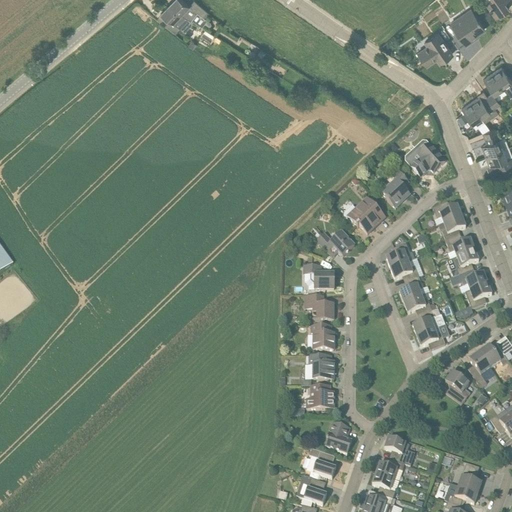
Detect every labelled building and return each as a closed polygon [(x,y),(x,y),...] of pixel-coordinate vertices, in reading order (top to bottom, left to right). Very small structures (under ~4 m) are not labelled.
[(194,0),(189,7),(180,0),(174,0),(169,6),(191,22),(191,21),(192,22),(193,21),(202,27),(206,20),(204,18),(208,13),(194,0)] [(508,0),(491,0),(486,4),(496,18),(509,9),(505,3),(508,0)] [(156,20),(175,35),(179,30),(184,34),(193,24),(191,22),(169,6),(160,14),(161,15),(156,20)] [(451,24),(456,32),(466,46),(472,41),(470,39),(484,30),(479,22),(480,21),(479,19),(478,20),(471,10),(451,24)] [(453,55),(438,33),(423,42),(427,47),(418,53),(427,66),(437,60),(439,64),(453,55)] [(511,93),(507,86),(511,82),(501,67),(492,74),(503,89),(511,102),(511,93)] [(496,108),(501,105),(494,95),(503,89),(492,74),(483,80),(493,94),(488,97),(496,108)] [(470,103),(485,123),(499,113),(496,108),(488,97),(483,101),(480,97),(470,103)] [(490,131),(485,123),(470,103),(461,109),(476,130),(479,128),(483,133),(490,131)] [(484,140),(497,135),(495,129),(490,131),(483,133),(482,134),(484,140)] [(497,135),(484,140),(486,145),(482,147),(486,157),(503,150),(499,140),(511,135),(511,129),(497,135)] [(393,144),(387,149),(392,155),(398,150),(393,144)] [(411,168),(420,179),(430,170),(433,174),(445,164),(429,146),(418,157),(420,160),(411,168)] [(511,159),(511,158),(511,155),(509,148),(503,150),(486,157),(490,168),(495,166),(497,171),(511,165),(511,159)] [(404,189),(408,184),(409,184),(398,172),(392,177),(392,178),(388,182),(391,186),(382,195),(387,201),(395,210),(410,196),(404,189)] [(356,178),(351,182),(355,187),(360,183),(356,178)] [(507,211),(511,208),(511,196),(503,200),(507,211)] [(359,227),(367,235),(374,229),(373,228),(384,218),(367,200),(348,218),(358,229),(359,227)] [(443,225),(461,218),(457,207),(447,211),(444,205),(433,210),(437,221),(441,219),(443,225)] [(446,243),(458,239),(455,233),(465,229),(461,218),(443,225),(446,232),(442,234),(446,243)] [(333,249),(342,259),(354,248),(341,233),(331,243),(324,235),(316,242),(328,254),(333,249)] [(425,243),(422,237),(416,239),(419,246),(425,243)] [(456,258),(474,251),(470,240),(460,244),(458,239),(446,243),(450,254),(454,253),(456,258)] [(390,270),(408,264),(406,258),(410,256),(406,245),(394,250),(396,255),(386,259),(390,270)] [(0,246),(0,274),(13,264),(0,246)] [(459,277),(471,272),(468,267),(479,263),(474,251),(456,258),(459,264),(454,266),(459,277)] [(407,283),(419,279),(415,268),(410,269),(408,264),(390,270),(395,282),(405,278),(407,283)] [(314,292),(334,291),(334,276),(320,275),(320,268),(304,268),(304,276),(310,276),(310,281),(314,285),(314,292)] [(469,292),(487,285),(483,274),(473,278),(471,272),(459,277),(463,288),(467,286),(469,292)] [(404,304),(421,297),(419,291),(423,290),(419,279),(407,283),(409,289),(399,293),(404,304)] [(471,310),(472,310),(484,306),(481,300),(492,296),(487,285),(469,292),(472,298),(468,299),(471,310)] [(312,322),(334,322),(334,305),(323,305),(323,297),(305,297),(305,305),(313,305),(312,322)] [(420,317),(432,312),(428,301),(423,303),(421,297),(404,304),(408,315),(418,311),(420,317)] [(437,324),(435,319),(440,317),(438,310),(432,312),(420,317),(422,322),(412,326),(417,338),(439,329),(437,324)] [(313,351),(333,351),(334,335),(330,335),(330,327),(311,327),(311,335),(314,335),(313,351)] [(464,327),(456,330),(458,336),(466,333),(464,327)] [(439,329),(417,338),(421,349),(431,345),(433,350),(445,346),(439,329)] [(511,344),(511,346),(507,340),(497,347),(501,352),(504,357),(511,351),(511,344)] [(508,363),(504,357),(501,352),(496,356),(490,347),(479,354),(490,369),(500,363),(503,367),(508,363)] [(481,376),(490,369),(479,354),(469,361),(475,370),(470,374),(480,389),(487,385),(481,376)] [(313,366),(313,381),(333,381),(333,363),(329,363),(329,357),(309,357),(309,366),(313,366)] [(451,388),(446,394),(462,406),(470,395),(465,391),(469,385),(453,373),(445,384),(451,388)] [(333,410),(333,394),(329,394),(329,387),(311,387),(311,401),(307,401),(307,410),(333,410)] [(511,436),(511,421),(508,416),(503,420),(499,415),(490,422),(498,433),(503,429),(510,438),(511,436)] [(483,427),(488,433),(493,429),(489,423),(483,427)] [(325,448),(347,456),(352,443),(346,441),(350,430),(333,425),(327,441),(326,442),(327,443),(325,448)] [(407,452),(409,446),(388,439),(384,450),(392,453),(389,461),(405,466),(410,468),(415,455),(407,452)] [(335,458),(320,453),(312,450),(310,456),(312,457),(307,472),(332,480),(336,469),(331,468),(335,458)] [(402,472),(405,466),(389,461),(387,467),(380,464),(376,475),(393,481),(397,471),(402,472)] [(477,495),(481,484),(473,481),(475,475),(476,476),(479,469),(466,464),(458,488),(477,495)] [(390,492),(393,481),(376,475),(372,486),(379,489),(377,495),(393,500),(395,494),(390,492)] [(326,485),(303,477),(296,498),(323,507),(327,496),(322,494),(326,485)] [(474,505),(477,495),(458,488),(450,485),(444,502),(447,503),(460,508),(462,501),(474,505)] [(391,506),(393,500),(377,495),(375,501),(368,498),(364,509),(372,511),(391,511),(394,507),(391,506)] [(458,511),(460,508),(447,503),(445,510),(450,511),(449,511),(458,511)]
